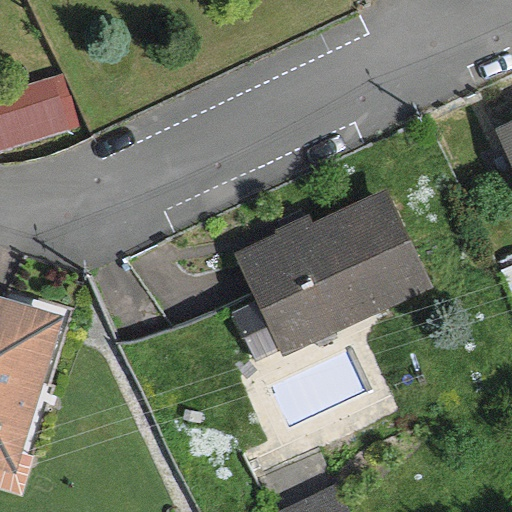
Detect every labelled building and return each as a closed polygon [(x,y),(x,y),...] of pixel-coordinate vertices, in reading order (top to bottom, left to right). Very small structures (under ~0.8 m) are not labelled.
[(77,73),(0,93),(0,148),(91,124),(77,73)] [(266,306),(283,342),(418,283),(378,202),(245,261),(266,306)] [(0,298),(0,455),(9,458),(56,317),(0,298)] [(244,361),(283,342),(266,306),(227,324),(244,361)] [(334,487),(276,511),(338,511),(344,510),(334,487)]
